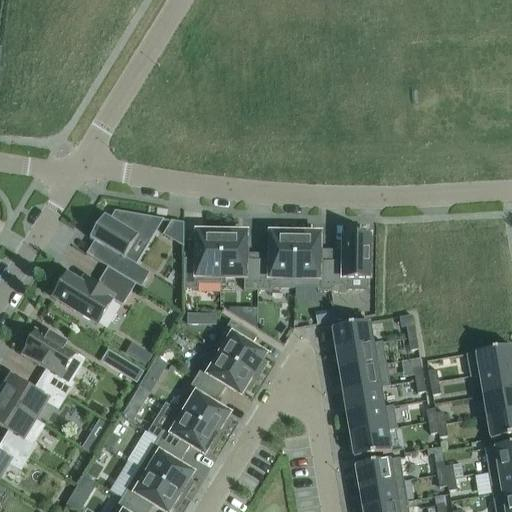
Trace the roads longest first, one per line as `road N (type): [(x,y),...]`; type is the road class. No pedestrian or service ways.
road 1 (residential): [(76,170),(331,196),(511,191)]
road 2 (residential): [(331,511),(314,415),(293,401),(268,412),(206,511)]
road 3 (residential): [(76,170),(179,0)]
road 4 (residential): [(0,296),(76,170)]
